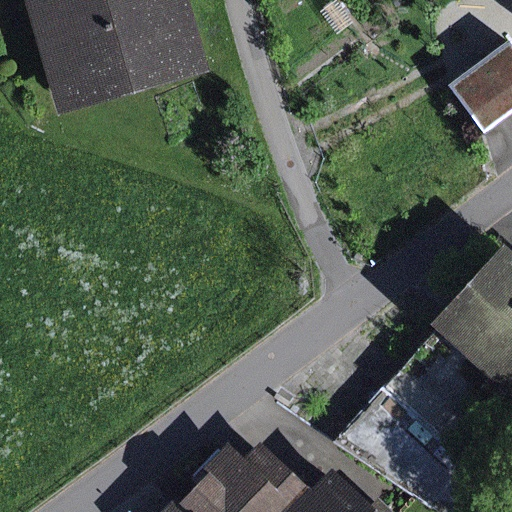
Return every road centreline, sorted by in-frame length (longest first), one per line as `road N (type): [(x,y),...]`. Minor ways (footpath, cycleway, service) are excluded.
road 1 (residential): [(72,511),(354,311)]
road 2 (residential): [(255,0),(354,311)]
road 3 (residential): [(354,311),(511,191)]
